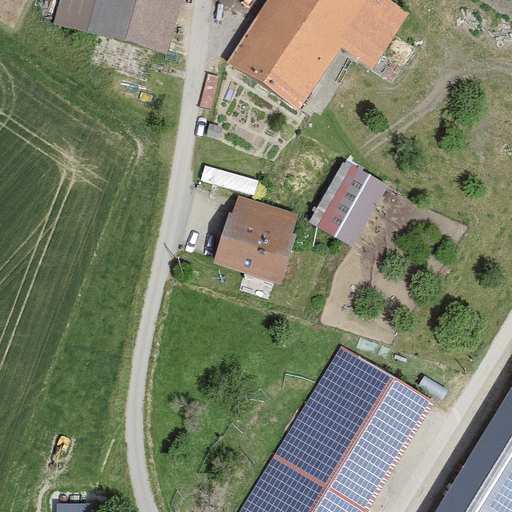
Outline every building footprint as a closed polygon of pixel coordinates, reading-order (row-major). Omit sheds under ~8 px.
[(179,0),(62,0),(58,20),(169,46),(179,0)] [(397,0),(273,0),(230,66),(302,113),(344,49),(378,70),(416,12),(397,0)] [(342,157),(308,221),(354,246),(388,181),(342,157)] [(304,215),(242,197),(223,261),(285,279),(304,215)] [(371,511),(437,405),(342,347),(240,511),(371,511)] [(511,511),(511,403),(446,511),(511,511)] [(57,511),(99,511),(100,502),(58,500),(57,511)]
